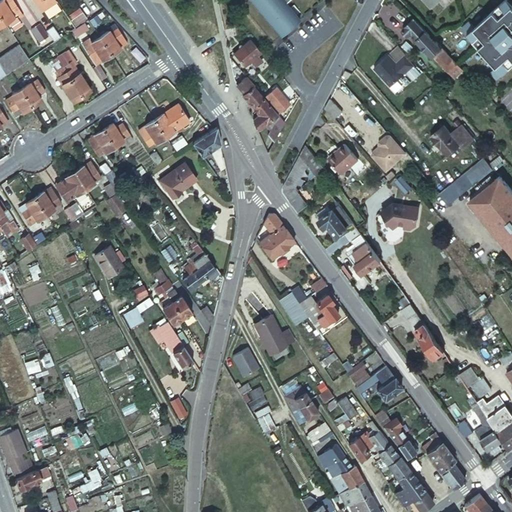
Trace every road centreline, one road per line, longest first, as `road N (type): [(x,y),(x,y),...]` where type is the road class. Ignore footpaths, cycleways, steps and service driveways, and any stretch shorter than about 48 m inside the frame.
road 1 (secondary): [(480,478),(268,190)]
road 2 (residential): [(246,206),(202,402),(192,511)]
road 3 (residential): [(0,170),(177,53)]
road 4 (unclassified): [(293,143),(374,0)]
road 5 (track): [(302,511),(249,439),(220,443),(214,459)]
road 6 (secondary): [(245,158),(177,53)]
